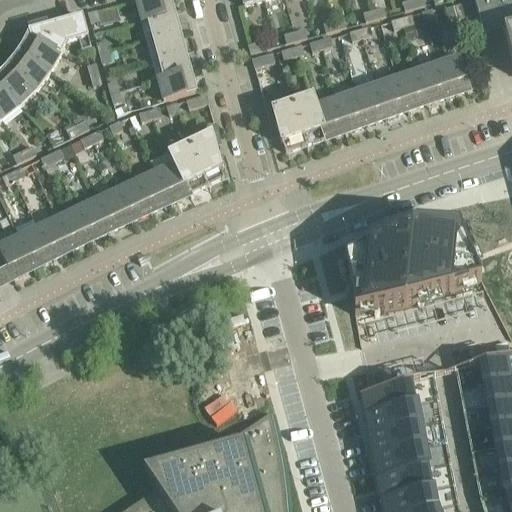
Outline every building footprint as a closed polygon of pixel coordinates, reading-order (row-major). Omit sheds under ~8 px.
[(152,0),(136,4),(142,25),(174,16),(169,0),(152,0)] [(264,4),(263,0),(240,0),(244,10),(264,4)] [(511,0),(473,0),(485,41),(487,41),(485,35),(494,33),(502,30),(511,65),(511,0)] [(423,1),(413,4),(415,12),(425,10),(423,1)] [(415,12),(413,4),(403,6),(405,15),(415,12)] [(464,21),(461,8),(446,12),(450,25),(464,21)] [(118,10),(97,16),(97,15),(88,18),(91,27),(97,26),(98,30),(121,24),(118,10)] [(340,11),(331,14),(334,25),(344,23),(340,11)] [(383,12),(373,15),(376,23),(386,20),(383,12)] [(422,17),(424,25),(434,22),(432,14),(422,17)] [(376,23),(373,15),(363,18),(366,26),(376,23)] [(142,25),(147,45),(179,36),(174,16),(142,25)] [(28,34),(31,42),(61,59),(67,47),(79,44),(82,54),(92,52),(83,19),(28,34)] [(411,20),(402,22),(404,31),(414,28),(411,20)] [(404,31),(402,22),(391,25),(394,34),(404,31)] [(334,25),(334,26),(336,34),(346,31),(344,23),(334,25)] [(336,34),(334,26),(324,29),(326,37),(336,34)] [(414,28),(404,31),(407,41),(417,39),(414,28)] [(370,31),(360,34),(362,42),(372,40),(370,31)] [(304,34),(294,37),(297,45),(307,42),(304,34)] [(362,42),(360,34),(350,37),(352,45),(362,42)] [(147,45),(152,64),(185,56),(179,36),(147,45)] [(297,45),(294,37),(284,39),(287,48),(297,45)] [(31,42),(22,58),(50,77),(51,76),(61,59),(31,42)] [(330,42),(320,45),(322,53),(332,50),(330,42)] [(322,53),(320,45),(310,47),(312,56),(322,53)] [(97,48),(100,58),(108,56),(105,46),(97,48)] [(248,49),(251,58),(260,55),(258,47),(248,49)] [(304,58),(302,50),(282,55),(284,64),(304,58)] [(115,54),(108,56),(110,63),(117,61),(115,54)] [(108,56),(100,58),(102,68),(111,66),(110,63),(108,56)] [(152,64),(158,84),(190,75),(185,56),(152,64)] [(22,58),(10,72),(36,95),(49,78),(50,77),(22,58)] [(252,63),(255,72),(275,67),(272,58),(252,63)] [(459,61),(437,68),(448,100),(470,92),(459,61)] [(88,71),(90,81),(99,78),(96,68),(88,71)] [(437,68),(417,75),(428,107),(448,100),(437,68)] [(10,72),(0,82),(0,87),(20,111),(35,96),(36,95),(10,72)] [(190,75),(158,84),(164,105),(196,96),(190,75)] [(417,75),(397,82),(408,114),(428,107),(417,75)] [(99,78),(90,81),(93,91),(102,88),(99,78)] [(397,82),(377,89),(387,121),(408,114),(397,82)] [(108,88),(111,98),(119,96),(116,86),(108,88)] [(0,87),(0,121),(2,124),(19,112),(20,111),(0,87)] [(377,89),(356,96),(367,128),(387,121),(377,89)] [(119,96),(111,98),(113,108),(122,106),(119,96)] [(311,96),(291,103),(306,148),(327,141),(316,110),(311,96)] [(356,96),(336,103),(347,134),(367,128),(356,96)] [(187,105),(189,113),(209,108),(206,99),(187,105)] [(306,148),(291,103),(266,111),(267,114),(272,113),(277,129),(282,147),(283,147),(286,155),(306,148)] [(336,103),(316,110),(327,141),(347,134),(336,103)] [(167,110),(169,119),(179,116),(177,108),(167,110)] [(159,113),(149,115),(151,124),(161,121),(159,113)] [(151,124),(149,115),(139,118),(141,127),(151,124)] [(85,126),(76,130),(80,138),(89,134),(85,126)] [(110,131),(113,138),(123,134),(119,126),(110,131)] [(80,138),(76,130),(67,134),(71,142),(80,138)] [(215,132),(183,147),(203,191),(224,181),(221,173),(211,137),(217,136),(215,132)] [(59,133),(48,138),(55,148),(64,144),(59,133)] [(99,135),(90,140),(94,148),(103,143),(99,135)] [(94,148),(90,140),(81,144),(85,152),(94,148)] [(162,157),(168,170),(170,169),(185,199),(203,191),(183,147),(162,157)] [(32,151),(23,156),(27,163),(36,159),(32,151)] [(60,154),(51,159),(54,166),(64,162),(60,154)] [(27,163),(23,156),(13,160),(17,168),(27,163)] [(54,166),(51,159),(41,163),(45,171),(54,166)] [(168,170),(151,178),(166,208),(185,199),(170,169),(168,170)] [(21,172),(12,177),(16,185),(25,180),(21,172)] [(16,185),(12,177),(3,181),(6,189),(16,185)] [(151,178),(132,187),(147,217),(166,208),(151,178)] [(30,184),(30,185),(35,195),(42,192),(37,181),(30,184)] [(132,187),(113,196),(128,226),(147,217),(132,187)] [(113,196),(94,205),(109,235),(128,226),(113,196)] [(94,205),(76,214),(90,244),(109,235),(94,205)] [(76,214),(57,223),(71,253),(90,244),(76,214)] [(57,223),(38,232),(52,262),(71,253),(57,223)] [(38,232),(19,240),(19,241),(33,271),(52,262),(38,232)] [(413,234),(344,262),(355,318),(406,311),(481,284),(459,232),(438,236),(413,234)] [(19,241),(19,240),(18,237),(0,245),(0,255),(12,281),(33,271),(19,241)] [(265,394),(253,318),(224,322),(236,398),(265,394)] [(511,360),(480,369),(484,391),(511,385),(511,360)] [(511,385),(484,391),(488,412),(511,407),(511,385)] [(374,418),(367,420),(414,411),(409,388),(369,398),(369,399),(371,399),(374,418)] [(511,407),(488,412),(492,433),(511,429),(511,407)] [(414,411),(367,420),(371,441),(418,433),(414,411)] [(157,494),(130,511),(287,511),(287,510),(283,472),(271,418),(216,455),(200,459),(191,462),(144,475),(157,494)] [(511,429),(492,433),(496,454),(511,451),(511,429)] [(418,433),(371,441),(372,442),(374,442),(378,462),(422,454),(418,433)] [(511,451),(496,454),(500,475),(511,473),(511,451)] [(422,454),(378,462),(382,483),(426,475),(422,454)] [(511,473),(500,475),(505,498),(511,496),(511,473)] [(426,475),(382,483),(382,484),(384,484),(388,504),(430,496),(426,475)] [(433,511),(430,496),(388,504),(389,505),(391,504),(392,511),(433,511)]
